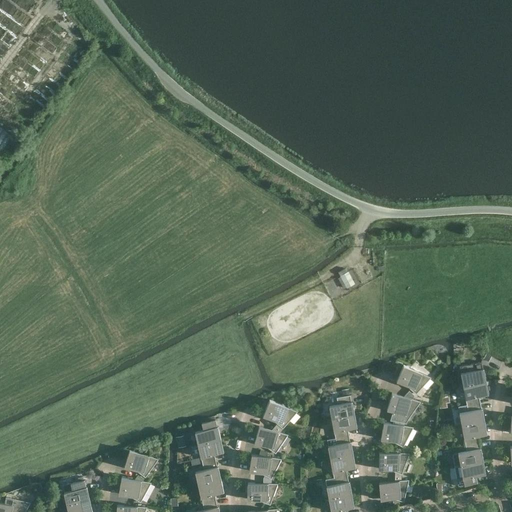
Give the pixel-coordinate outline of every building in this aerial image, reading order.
[(0,159),(17,137),(0,124),(0,159)] [(340,276),(346,288),(355,284),(348,271),(340,276)] [(463,385),(485,381),(481,362),(459,366),(463,385)] [(431,377),(410,368),(403,365),(399,375),(400,375),(398,381),(412,387),(410,389),(416,394),(431,377)] [(485,381),(463,385),(466,405),(480,402),(479,396),(487,394),(485,381)] [(420,402),(421,401),(399,394),(398,395),(392,393),(388,403),(390,403),(388,409),(403,414),(402,416),(408,420),(420,402)] [(331,418),(353,414),(350,395),(336,397),(337,404),(329,406),(331,418)] [(297,412),(297,411),(276,402),(269,400),(265,410),(266,410),(264,416),(278,422),(277,424),(283,428),(297,412)] [(480,402),(466,405),(458,406),(461,425),(484,421),(480,402)] [(353,414),(331,418),(335,438),(349,435),(347,429),(356,427),(353,414)] [(198,444),(220,439),(215,420),(202,423),(203,429),(195,431),(198,444)] [(484,421),(461,425),(465,444),(479,442),(477,436),(486,434),(484,421)] [(413,427),(391,423),(390,423),(383,422),(382,432),(383,433),(382,439),(397,441),(396,443),(403,447),(413,427)] [(288,435),(288,434),(266,428),(259,426),(256,436),(257,437),(255,443),(270,447),(269,449),(275,453),(288,435)] [(179,445),(186,444),(184,435),(178,436),(179,445)] [(349,435),(335,438),(336,444),(328,445),(330,458),(352,454),(349,435)] [(220,439),(198,444),(202,463),(216,460),(214,454),(222,452),(220,439)] [(479,442),(465,444),(466,451),(458,452),(458,453),(453,453),(456,466),(482,461),(479,442)] [(158,459),(136,452),(129,450),(126,460),(127,461),(126,466),(140,471),(139,473),(145,477),(158,459)] [(409,453),(386,452),(379,452),(378,463),(380,463),(380,469),(395,469),(394,472),(402,474),(409,453)] [(281,459),(258,455),(251,454),(250,465),(251,465),(250,471),(265,473),(264,475),(271,479),(281,459)] [(352,454),(330,458),(334,477),(347,475),(346,469),(354,467),(352,454)] [(216,460),(202,463),(203,469),(195,471),(198,484),(220,479),(216,460)] [(482,461),(456,466),(459,486),(477,482),(476,476),(484,474),(482,461)] [(347,475),(334,477),(335,484),(326,485),(329,498),(351,494),(347,475)] [(151,483),(151,482),(143,481),(135,479),(128,478),(121,477),(119,488),(121,488),(120,494),(135,497),(134,499),(140,502),(151,483)] [(220,479),(198,484),(202,503),(216,500),(214,494),(223,492),(220,479)] [(404,501),(409,480),(409,479),(386,481),(378,482),(379,493),(381,493),(381,499),(397,497),(396,500),(404,501)] [(67,505),(89,500),(84,480),(83,480),(79,481),(71,483),(72,490),(64,492),(67,505)] [(278,484),(278,483),(255,482),(255,483),(247,482),(247,493),(248,493),(248,499),(264,500),(263,502),(270,505),(278,484)] [(351,494),(329,498),(331,511),(345,511),(345,509),(353,507),(351,494)] [(24,511),(30,502),(6,497),(4,503),(0,502),(0,511),(24,511)] [(91,511),(89,500),(67,505),(68,511),(91,511)] [(218,511),(216,500),(202,503),(204,509),(195,511),(218,511)]
